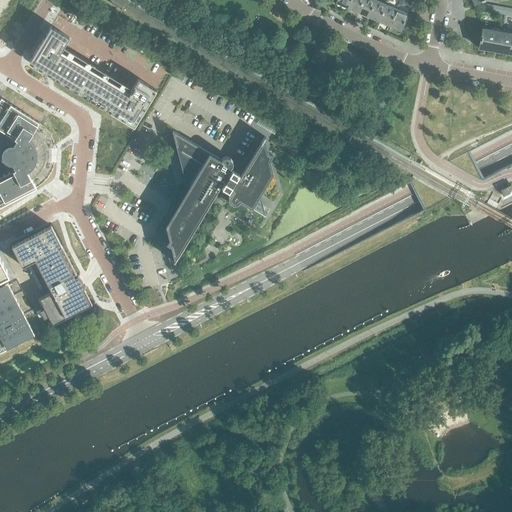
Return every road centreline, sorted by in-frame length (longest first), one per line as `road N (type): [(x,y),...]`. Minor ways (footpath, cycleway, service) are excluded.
road 1 (secondary): [(146,341),(511,152)]
road 2 (residential): [(7,69),(83,121),(75,203)]
road 3 (secondary): [(0,417),(146,341)]
road 4 (residential): [(146,341),(75,203)]
road 5 (residential): [(429,65),(356,40),(293,0)]
road 6 (unknown): [(59,99),(51,118),(61,156),(49,186),(55,212)]
